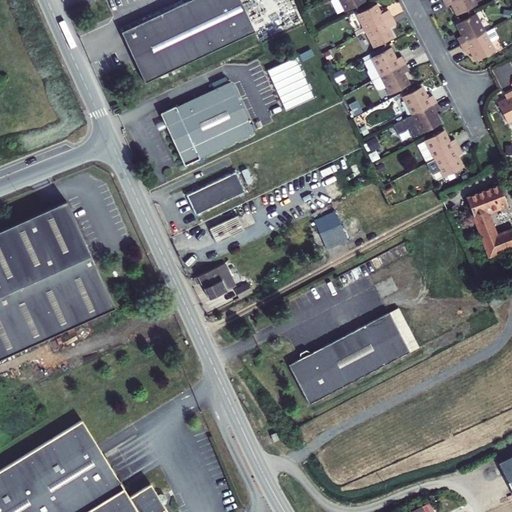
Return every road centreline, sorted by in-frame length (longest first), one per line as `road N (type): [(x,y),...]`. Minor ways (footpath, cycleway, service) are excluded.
road 1 (tertiary): [(111,143),(258,464)]
road 2 (residential): [(476,511),(467,493),(443,485),(347,511),(287,467),(258,464)]
road 3 (tertiary): [(47,0),(111,143)]
road 4 (residential): [(410,0),(478,132)]
